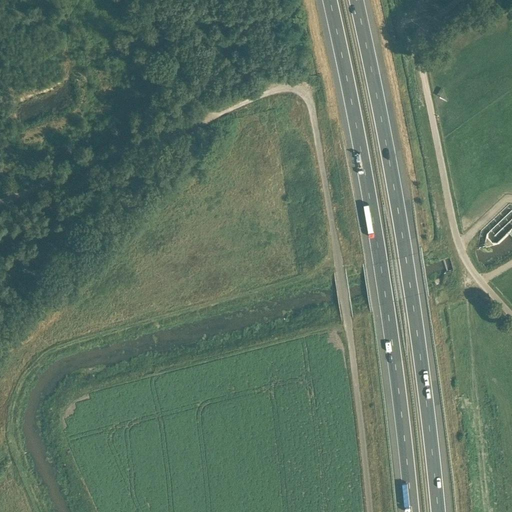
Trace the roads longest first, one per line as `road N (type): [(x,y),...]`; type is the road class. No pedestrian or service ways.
road 1 (unclassified): [(370,511),(313,99),(284,87),(210,113)]
road 2 (motorway): [(438,511),(405,256),(355,0)]
road 3 (motorway): [(329,0),(381,262),(410,511)]
road 4 (track): [(43,511),(13,429),(35,363),(66,347),(340,271)]
road 5 (unclassified): [(511,315),(461,249),(424,72)]
road 6 (track): [(210,113),(0,200)]
road 7 (track): [(210,113),(196,105),(143,0)]
